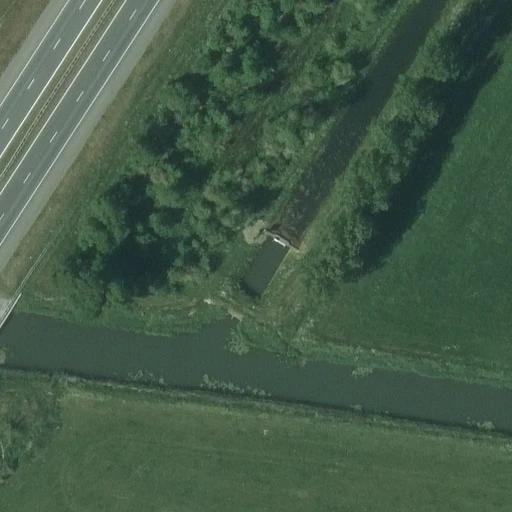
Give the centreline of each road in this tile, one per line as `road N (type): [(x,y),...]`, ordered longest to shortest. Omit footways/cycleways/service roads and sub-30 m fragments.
road 1 (motorway): [(0,218),(141,0)]
road 2 (motorway): [(86,0),(0,132)]
